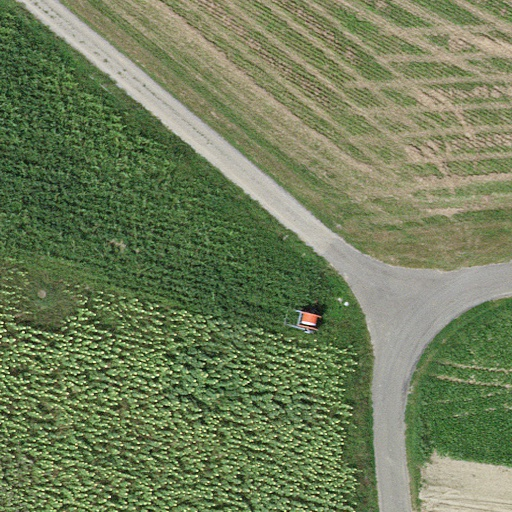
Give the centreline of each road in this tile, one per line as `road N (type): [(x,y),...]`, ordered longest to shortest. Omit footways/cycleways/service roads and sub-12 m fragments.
road 1 (track): [(418,325),(32,0)]
road 2 (track): [(418,325),(393,390),(399,511)]
